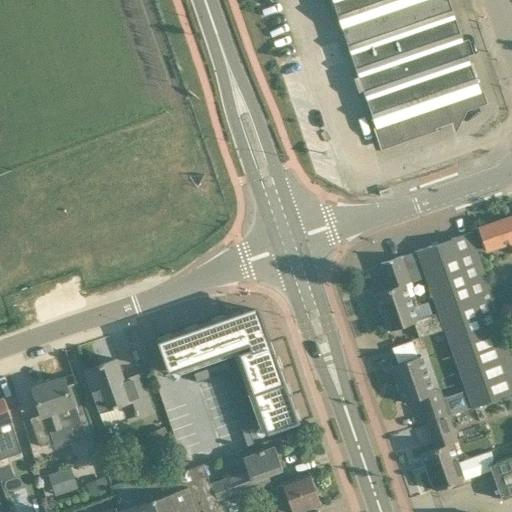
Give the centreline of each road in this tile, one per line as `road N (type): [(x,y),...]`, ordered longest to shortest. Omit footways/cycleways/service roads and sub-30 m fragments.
road 1 (unknown): [(511,123),(424,158),(384,166),(352,160),(339,146),(290,0)]
road 2 (unclassified): [(0,350),(277,247)]
road 3 (tertiary): [(298,239),(511,171)]
road 4 (primary): [(236,92),(236,125),(277,247)]
road 5 (primary): [(298,239),(257,121),(236,92)]
road 6 (primary): [(375,511),(333,374)]
road 7 (primary): [(333,374),(330,337),(298,239)]
road 8 (primary): [(277,247),(311,341),(333,374)]
